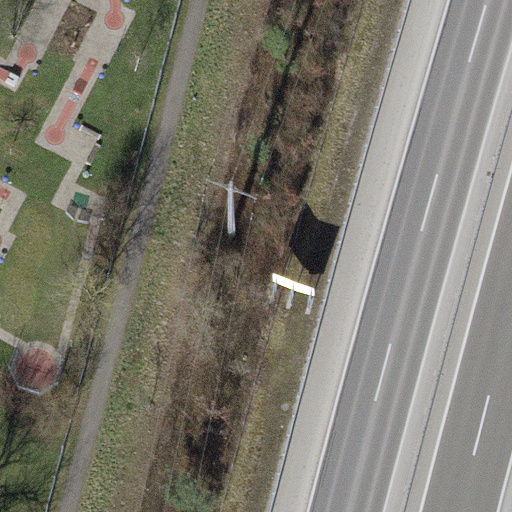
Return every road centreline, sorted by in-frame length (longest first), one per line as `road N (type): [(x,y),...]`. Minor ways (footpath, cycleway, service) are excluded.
road 1 (motorway): [(485,0),(346,511)]
road 2 (motorway): [(461,511),(511,321)]
